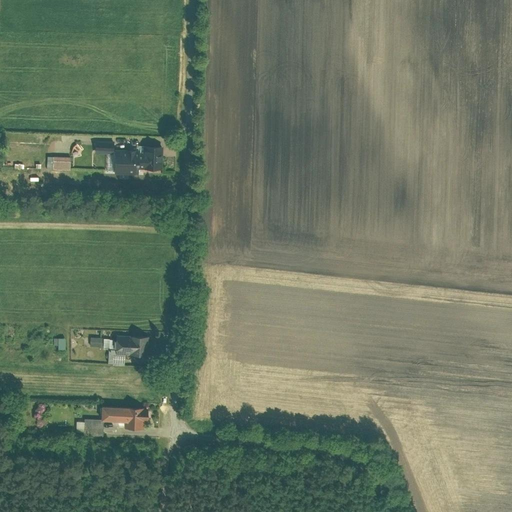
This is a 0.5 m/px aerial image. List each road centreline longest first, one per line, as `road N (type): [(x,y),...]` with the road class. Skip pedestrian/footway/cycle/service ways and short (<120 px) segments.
road 1 (residential): [(190,0),(171,434)]
road 2 (track): [(171,434),(339,456),(379,481),(390,511)]
